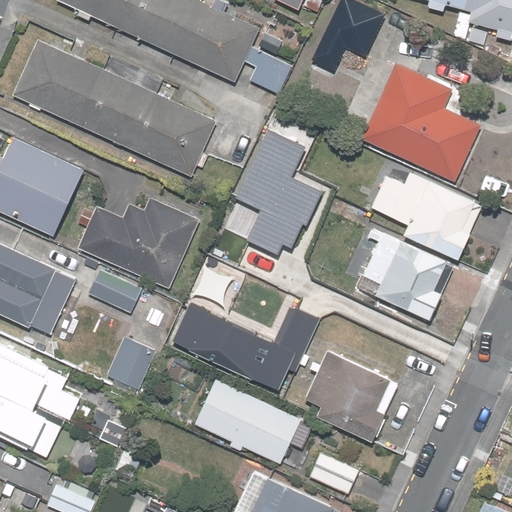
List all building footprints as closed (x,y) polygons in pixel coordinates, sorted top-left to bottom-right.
[(187,0),(46,0),(45,3),(228,86),(232,78),(246,47),(253,30),(187,0)] [(264,0),(291,13),(296,0),(264,0)] [(364,4),(353,0),(336,0),(319,42),(361,60),(373,32),(356,25),(364,4)] [(461,11),(459,20),(491,30),(488,37),(507,43),(509,35),(511,36),(511,0),(422,0),(420,7),(438,13),(440,5),(461,11)] [(33,41),(7,96),(180,177),(206,122),(33,41)] [(276,60),(246,47),(232,78),(262,91),(276,60)] [(441,107),(448,94),(389,65),(354,138),(445,183),(474,123),(441,107)] [(329,131),(303,121),(294,145),(319,156),(329,131)] [(85,168),(14,136),(4,157),(0,154),(0,210),(54,235),(85,168)] [(399,225),(394,235),(452,262),(453,263),(481,203),(405,167),(399,180),(381,172),(364,208),(399,225)] [(268,212),(276,193),(238,177),(220,219),(274,242),(285,219),(268,212)] [(96,205),(78,246),(169,287),(200,218),(150,196),(145,209),(129,202),(123,216),(96,205)] [(371,243),(350,288),(423,322),(452,262),(394,235),(368,222),(360,238),(371,243)] [(68,278),(0,248),(0,319),(42,338),(68,278)] [(142,288),(100,268),(88,293),(131,313),(142,288)] [(151,346),(118,334),(104,377),(137,388),(151,346)] [(0,434),(29,446),(42,414),(30,409),(50,360),(0,339),(0,434)] [(317,415),(370,441),(385,412),(377,408),(392,378),(329,348),(305,397),(322,405),(317,415)] [(299,414),(204,375),(183,426),(277,466),(299,414)] [(356,468),(317,450),(305,477),(343,495),(356,468)] [(243,475),(227,511),(325,511),(327,510),(243,475)] [(52,481),(42,502),(63,511),(86,511),(92,500),(52,481)] [(507,511),(480,501),(475,511),(507,511)]
